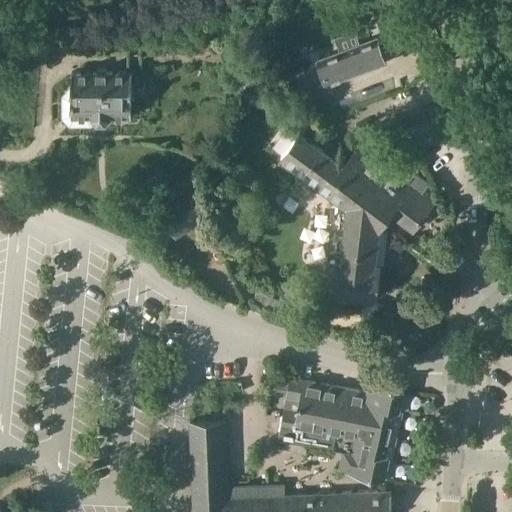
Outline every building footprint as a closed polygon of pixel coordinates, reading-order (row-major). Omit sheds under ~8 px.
[(328,83),(387,61),(378,36),(319,58),(328,83)] [(312,90),(303,65),(285,72),(295,96),(312,90)] [(100,71),(74,71),(74,111),(79,115),(96,115),(100,119),(109,119),(112,115),(134,115),(134,71),(109,71),(109,68),(100,68),(100,71)] [(416,225),(436,199),(360,144),(345,164),(299,132),(282,156),(344,201),(338,259),(332,258),(329,284),(379,289),(382,263),(370,262),(374,222),(385,207),(393,209),(416,225)] [(411,167),(421,162),(417,156),(414,149),(404,154),(411,167)] [(218,173),(226,168),(220,158),(212,163),(218,173)] [(217,194),(217,205),(239,205),(240,195),(217,194)] [(181,236),(166,239),(169,255),(184,252),(181,236)] [(369,391),(292,376),(281,438),(345,449),(341,467),(350,468),(349,472),(386,476),(391,454),(387,453),(397,408),(401,409),(406,386),(371,380),(369,391)] [(227,419),(192,420),(196,511),(395,511),(394,488),(284,493),(283,482),(230,485),(227,419)]
